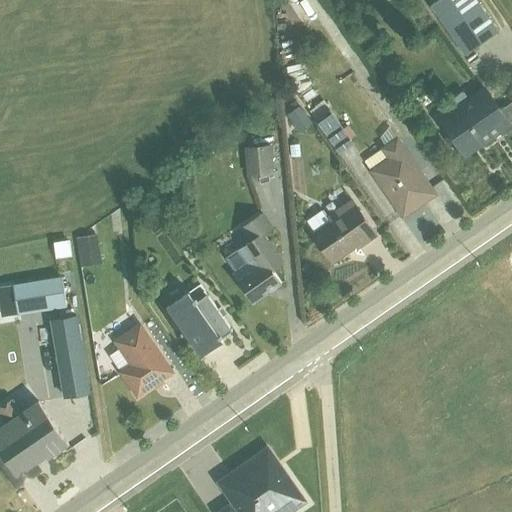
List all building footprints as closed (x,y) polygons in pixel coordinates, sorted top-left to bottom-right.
[(476,0),(439,0),(432,6),(465,54),(498,32),(476,0)] [(303,65),(285,69),(286,76),(288,75),(297,93),(312,83),(303,65)] [(343,68),(329,77),(341,95),(355,86),(343,68)] [(480,138),(483,142),(511,122),(511,101),(502,108),(486,85),(440,116),(463,150),(480,138)] [(313,100),(305,105),(339,154),(354,144),(324,100),(316,106),(313,100)] [(293,112),(287,116),(299,134),(314,124),(302,106),(301,107),(297,102),(290,107),(293,112)] [(381,150),(365,161),(403,217),(436,195),(391,128),(380,138),(385,145),(380,149),(381,150)] [(480,138),(463,150),(466,155),(483,142),(480,138)] [(272,145),(245,147),(248,176),(274,174),(272,145)] [(330,221),(314,232),(311,234),(324,252),(323,252),(326,258),(330,259),(333,263),(357,247),(358,249),(377,236),(351,199),(327,216),(330,221)] [(330,221),(327,216),(324,211),(308,222),(314,232),(330,221)] [(249,242),(226,258),(236,272),(233,274),(253,303),(269,292),(270,294),(279,288),(278,286),(282,283),(273,270),(281,264),(282,261),(263,233),(273,226),(263,212),(240,228),(249,242)] [(97,235),(79,237),(83,266),(102,263),(97,235)] [(70,240),(54,243),(56,258),(72,256),(70,240)] [(63,276),(14,285),(19,314),(68,306),(63,276)] [(201,284),(167,308),(201,358),(224,342),(221,339),(233,331),(201,284)] [(78,316),(53,321),(66,397),(90,393),(78,316)] [(119,349),(111,355),(121,370),(120,370),(138,397),(154,387),(152,384),(158,381),(161,385),(165,382),(164,380),(174,373),(140,323),(113,341),(119,349)] [(0,413),(6,423),(0,427),(0,449),(3,455),(0,457),(0,462),(17,488),(41,471),(36,464),(46,457),(48,460),(70,445),(40,402),(25,412),(15,398),(0,408),(0,413)] [(284,503),(282,511),(287,511),(305,499),(269,447),(217,482),(232,503),(230,504),(234,510),(238,507),(231,498),(232,497),(223,483),(242,470),(245,475),(252,470),(249,465),(268,452),(297,494),(284,503)] [(234,510),(230,504),(219,511),(282,511),(284,503),(297,494),(268,452),(249,465),(252,470),(245,475),(242,470),(223,483),(232,497),(231,498),(238,507),(234,510)]
